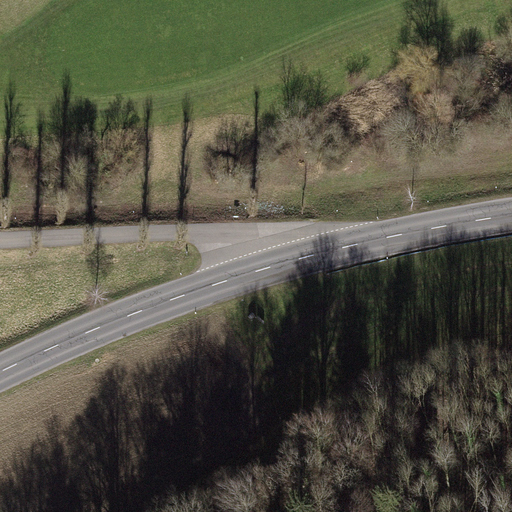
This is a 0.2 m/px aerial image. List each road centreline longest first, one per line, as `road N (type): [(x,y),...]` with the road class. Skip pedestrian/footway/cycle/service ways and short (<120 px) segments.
road 1 (tertiary): [(278,267),(0,377)]
road 2 (unclassified): [(0,243),(198,238),(257,244),(278,267)]
road 3 (tertiary): [(511,218),(278,267)]
